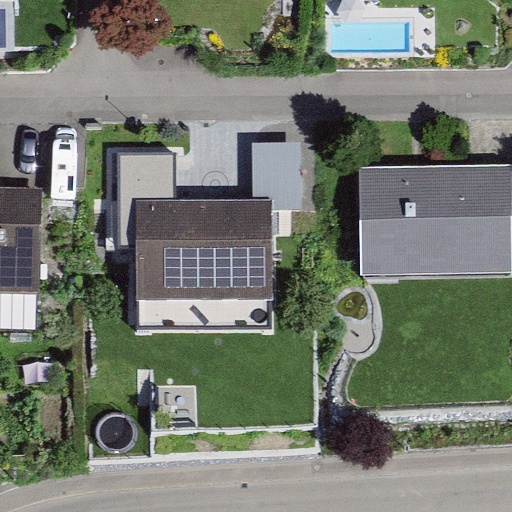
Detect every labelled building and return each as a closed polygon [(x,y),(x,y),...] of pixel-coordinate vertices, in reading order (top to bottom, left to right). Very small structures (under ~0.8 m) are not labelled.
[(0,58),(16,59),(16,24),(0,23),(0,58)] [(253,151),(254,209),(273,209),(273,219),(302,219),(302,150),(253,151)] [(511,171),(360,175),(363,289),(511,286),(511,171)] [(119,248),(138,247),(139,313),(273,312),(273,219),(273,209),(254,209),(181,209),(181,178),(118,178),(119,248)] [(35,191),(0,191),(0,293),(34,294),(35,191)]
